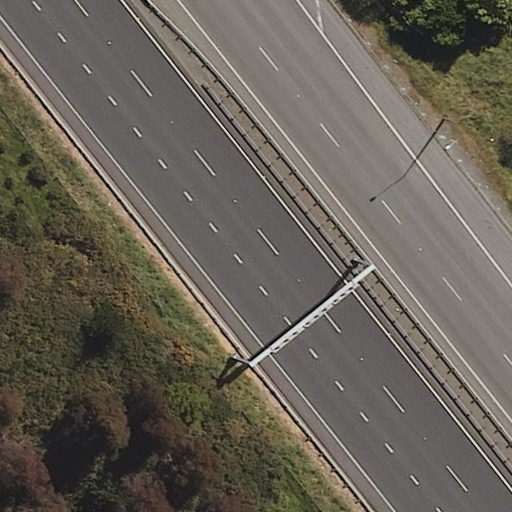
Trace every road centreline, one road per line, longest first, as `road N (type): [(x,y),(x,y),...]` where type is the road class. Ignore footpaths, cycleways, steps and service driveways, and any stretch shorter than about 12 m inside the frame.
road 1 (motorway): [(480,511),(74,0)]
road 2 (motorway): [(222,0),(511,365)]
